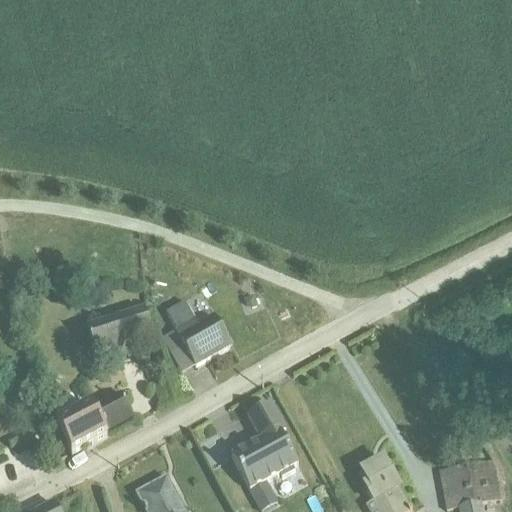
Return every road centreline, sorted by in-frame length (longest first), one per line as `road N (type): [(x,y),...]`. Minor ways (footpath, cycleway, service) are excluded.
road 1 (tertiary): [(371,316),(5,511)]
road 2 (residential): [(371,316),(149,230),(90,214),(0,208)]
road 3 (track): [(347,329),(445,349),(477,425),(511,447)]
road 4 (tertiary): [(511,245),(371,316)]
